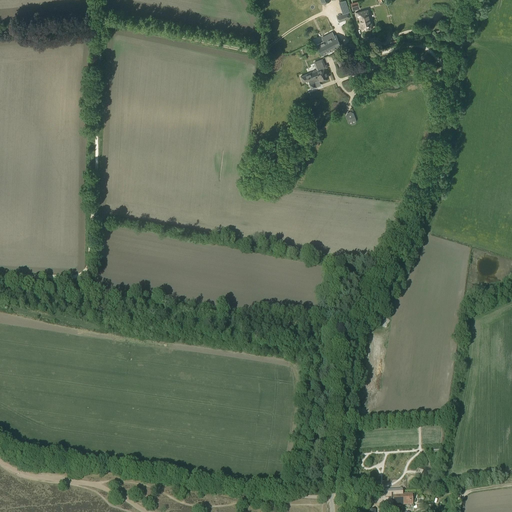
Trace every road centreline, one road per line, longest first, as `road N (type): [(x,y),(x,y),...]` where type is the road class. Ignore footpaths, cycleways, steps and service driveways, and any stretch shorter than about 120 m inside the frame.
road 1 (unclassified): [(332,511),(343,351),(407,249),(441,145),(469,0)]
road 2 (track): [(101,22),(253,52),(329,16),(366,58),(417,46),(455,69)]
road 3 (track): [(0,433),(23,446),(332,496)]
road 4 (track): [(101,22),(88,269),(75,278),(0,274)]
road 5 (track): [(0,457),(97,484),(149,511)]
